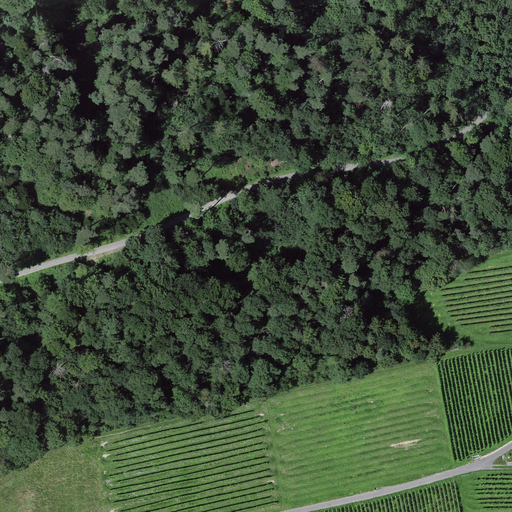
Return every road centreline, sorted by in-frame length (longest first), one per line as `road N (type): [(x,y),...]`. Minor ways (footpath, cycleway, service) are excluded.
road 1 (track): [(511,93),(445,144),(406,160),(253,188),(0,285)]
road 2 (track): [(0,472),(323,375),(511,339)]
road 3 (track): [(500,340),(442,328),(387,304),(511,247)]
road 4 (unclassified): [(294,511),(483,463),(511,444)]
